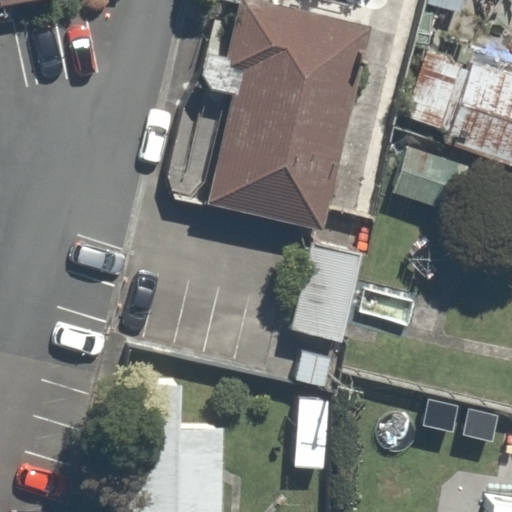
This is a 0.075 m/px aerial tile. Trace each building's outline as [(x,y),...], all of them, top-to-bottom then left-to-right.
[(191,41),(184,80),(210,89),(180,197),(297,220),(278,321),(336,332),(356,231),(331,226),(370,24),(243,0),(220,0),(208,45),(191,41)] [(511,69),(417,47),(402,109),(432,118),(426,137),(511,156),(511,69)] [(176,94),(147,87),(131,149),(160,156),(176,94)] [(482,168),(386,138),(370,190),(466,220),(482,168)] [(175,412),(176,380),(114,378),(110,511),(212,511),(216,413),(175,412)] [(322,392),(286,390),(280,462),(316,465),(322,392)]
